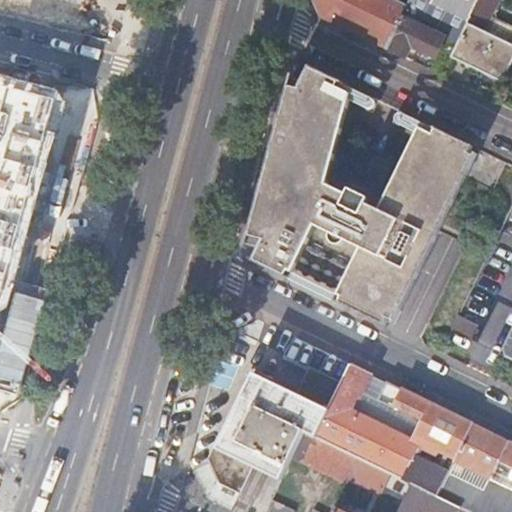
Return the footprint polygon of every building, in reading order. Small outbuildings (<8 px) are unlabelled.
[(0,0),(0,13),(30,22),(35,0),(0,0)] [(386,48),(401,16),(407,4),(397,0),(313,0),(314,0),(322,17),(386,48)] [(447,38),(401,16),(386,48),(405,57),(411,45),(437,58),(447,38)] [(504,83),(511,65),(511,45),(468,25),(452,58),(504,83)] [(312,66),(294,75),(270,164),(249,246),(257,263),(389,326),(391,319),(398,322),(441,232),(477,156),(471,154),(475,146),(438,129),(435,136),(423,131),(381,211),(369,205),(372,200),(352,189),(349,194),(329,184),(354,95),(340,88),(343,82),(312,66)] [(461,453),(473,426),(387,384),(379,402),(395,410),(396,407),(402,410),(400,414),(407,418),(409,414),(424,421),(413,444),(360,417),(353,420),(350,396),(359,400),(372,376),(351,367),(342,384),(316,438),(360,460),(383,471),(392,475),(411,485),(438,498),(445,484),(461,453)] [(316,438),(342,384),(311,369),(299,398),(252,375),(210,463),(216,482),(241,494),(255,467),(282,480),(292,458),(305,432),(316,438)] [(0,381),(0,403),(6,405),(10,383),(0,381)] [(501,463),(510,444),(473,426),(461,453),(497,471),(501,463)] [(350,479),(360,460),(316,438),(305,432),(292,458),(347,485),(350,479)] [(511,445),(510,444),(501,463),(511,468),(511,445)] [(383,471),(360,460),(350,479),(373,490),(383,471)] [(476,511),(481,501),(445,484),(438,498),(461,509),(467,511),(476,511)] [(459,511),(461,509),(438,498),(411,485),(403,502),(397,511),(459,511)] [(293,511),(271,501),(265,511),(293,511)]
